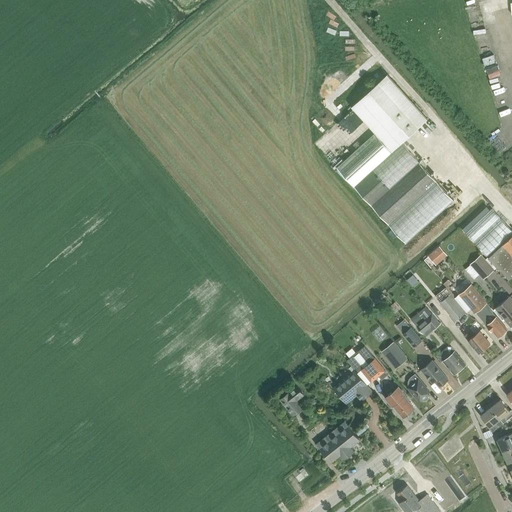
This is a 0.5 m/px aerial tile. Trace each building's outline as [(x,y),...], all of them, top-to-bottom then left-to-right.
[(478,47),(481,57),(490,54),(488,44),(478,47)] [(337,167),(371,206),(406,245),(454,202),(403,144),(429,120),(389,75),(353,107),(376,134),(337,167)] [(308,89),(315,84),(312,79),(305,84),(308,89)] [(295,81),(293,85),(301,90),(303,85),(295,81)] [(490,210),(466,233),(488,257),(489,258),(511,235),(511,229),(492,208),(490,210)] [(511,235),(489,258),(498,267),(509,280),(511,277),(511,235)] [(439,246),(430,254),(434,258),(443,250),(439,246)] [(481,254),(470,264),(471,264),(479,274),(483,279),(495,269),(486,259),(481,254)] [(471,284),(459,294),(471,308),(475,313),(476,312),(486,325),(492,333),(493,332),(498,338),(502,335),(503,335),(506,333),(505,331),(508,330),(490,309),(491,308),(471,284)] [(451,293),(440,303),(455,321),(466,312),(455,298),(451,293)] [(459,294),(455,298),(466,312),(471,308),(459,294)] [(511,298),(510,296),(494,310),(503,321),(506,319),(511,326),(511,325),(511,298)] [(421,314),(413,321),(417,326),(425,319),(421,314)] [(425,319),(417,326),(423,334),(424,333),(431,327),(433,329),(440,324),(432,314),(425,319)] [(378,325),(372,328),(377,339),(384,335),(378,325)] [(403,333),(402,334),(414,347),(422,340),(411,327),(410,327),(403,333)] [(464,337),(478,355),(490,345),(480,333),(475,337),(471,332),(464,337)] [(390,349),(384,354),(389,361),(395,356),(402,364),(408,359),(394,342),(388,347),(390,349)] [(445,352),(439,357),(443,361),(454,375),(466,364),(455,351),(452,347),(448,347),(444,350),(445,352)] [(364,348),(348,362),(358,374),(362,372),(372,384),(385,372),(364,348)] [(433,360),(421,370),(432,384),(434,382),(439,387),(449,379),(433,360)] [(347,404),(357,395),(362,401),(372,393),(355,372),(335,389),(347,404)] [(408,383),(408,385),(406,387),(414,396),(417,394),(422,401),(424,399),(425,400),(427,399),(428,398),(428,396),(430,395),(424,388),(426,386),(418,377),(415,373),(412,376),(410,377),(409,379),(408,381),(408,383)] [(281,399),(294,415),(302,408),(296,400),(304,394),(297,386),(281,399)] [(394,391),(386,397),(393,406),(394,405),(403,416),(405,415),(406,417),(408,417),(413,413),(413,411),(412,409),(414,407),(405,396),(406,395),(401,389),(399,387),(394,391)] [(503,423),(511,416),(511,410),(510,411),(501,399),(491,407),(503,423)] [(491,407),(481,415),(490,426),(489,428),(492,432),(503,423),(491,407)] [(351,448),(360,440),(349,426),(320,449),(332,463),(341,455),(345,460),(354,452),(351,448)] [(511,432),(511,433),(498,439),(503,451),(511,446),(511,432)] [(511,446),(503,451),(508,462),(511,460),(511,446)] [(421,502),(409,487),(399,495),(405,502),(401,506),(405,511),(441,511),(429,496),(421,502)]
